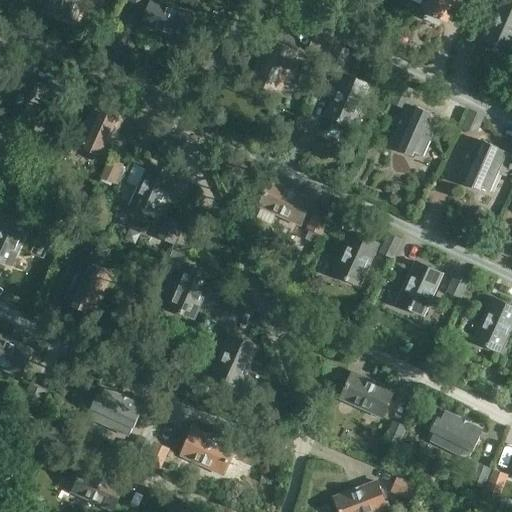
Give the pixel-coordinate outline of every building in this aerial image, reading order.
[(69,26),(79,0),(49,0),(43,15),(69,26)] [(184,43),(194,17),(151,0),(141,26),(184,43)] [(425,0),(421,11),(447,22),(456,0),(425,0)] [(501,0),(483,42),(509,53),(511,45),(511,4),(502,0),(501,0)] [(327,59),(333,44),(314,36),(307,51),(327,59)] [(252,79),(258,82),(257,86),(271,92),(273,89),(280,92),(297,53),(269,41),(252,79)] [(327,65),(342,71),(350,51),(336,45),(327,65)] [(343,75),(325,117),(351,128),(369,86),(343,75)] [(31,131),(50,89),(25,78),(6,119),(31,131)] [(390,104),(405,110),(413,91),(399,85),(390,104)] [(78,144),(85,147),(83,150),(97,157),(99,153),(106,156),(123,118),(96,105),(78,144)] [(393,145),(399,147),(397,151),(412,158),(414,154),(420,157),(438,118),(410,106),(393,145)] [(461,130),(475,136),(484,117),(469,110),(461,130)] [(477,140),(460,179),(466,182),(465,185),(480,192),(481,189),(488,191),(505,153),(477,140)] [(124,166),(110,160),(101,179),(115,185),(124,166)] [(150,166),(131,207),(156,219),(175,177),(150,166)] [(259,207),(300,226),(312,200),(270,181),(259,207)] [(0,210),(1,211),(9,192),(0,187),(0,210)] [(315,210),(306,229),(321,236),(330,218),(315,210)] [(0,262),(10,267),(29,225),(3,213),(0,220),(0,262)] [(181,225),(165,219),(157,238),(172,245),(181,225)] [(71,244),(86,251),(93,234),(79,227),(71,244)] [(377,245),(352,233),(333,275),(358,286),(377,245)] [(387,234),(378,253),(393,260),(402,241),(387,234)] [(94,313),(111,275),(84,263),(66,301),(73,304),(71,307),(86,314),(88,311),(94,313)] [(397,305),(422,316),(441,275),(416,263),(397,305)] [(193,320),(211,278),(185,267),(167,308),(193,320)] [(455,273),(446,293),(461,299),(470,280),(455,273)] [(474,342),(500,353),(511,325),(511,308),(493,300),(474,342)] [(217,327),(232,333),(241,313),(226,307),(217,327)] [(237,389),(256,347),(231,336),(212,377),(237,389)] [(0,368),(20,377),(32,352),(0,337),(0,368)] [(352,374),(340,399),(382,418),(393,392),(352,374)] [(21,404),(36,411),(46,392),(30,385),(21,404)] [(129,436),(142,408),(104,391),(101,397),(97,395),(90,410),(94,412),(91,418),(129,436)] [(431,441),(468,459),(482,432),(444,413),(441,419),(437,417),(430,432),(434,434),(431,441)] [(384,441),(399,448),(407,428),(392,422),(384,441)] [(222,475),(234,450),(192,431),(181,457),(222,475)] [(130,455),(160,469),(170,450),(139,436),(130,455)] [(468,483),(483,489),(491,469),(476,463),(468,483)] [(112,511),(124,486),(83,467),(71,492),(112,511)] [(485,490),(500,496),(508,476),(493,470),(485,490)] [(397,478),(391,493),(410,501),(416,486),(397,478)] [(378,511),(387,509),(377,483),(334,499),(338,511),(378,511)]
